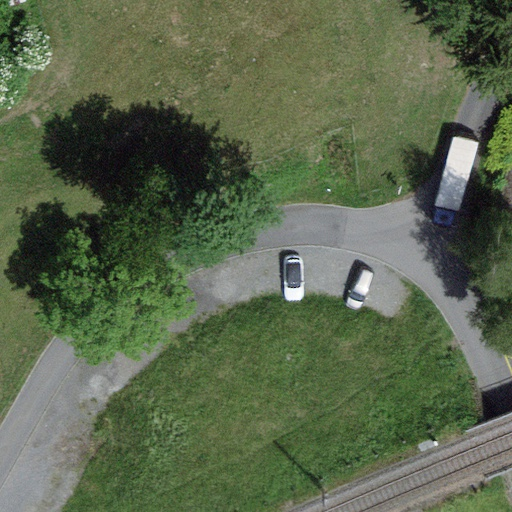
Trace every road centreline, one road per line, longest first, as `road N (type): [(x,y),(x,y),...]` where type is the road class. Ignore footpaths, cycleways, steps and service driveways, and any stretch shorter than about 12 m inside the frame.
road 1 (residential): [(0,459),(93,311),(188,245),(270,221),(327,219),(403,240),(428,260)]
road 2 (unclassified): [(428,260),(492,68),(511,35)]
road 3 (residential): [(428,260),(485,350),(511,420)]
